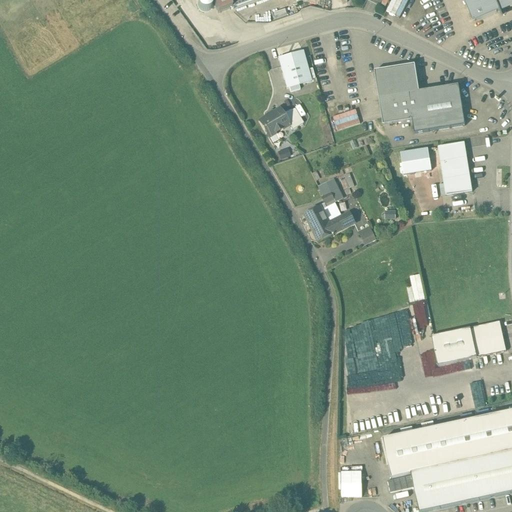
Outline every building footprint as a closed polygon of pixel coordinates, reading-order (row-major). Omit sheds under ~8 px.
[(228,0),(231,9),(235,8),(256,0),(228,0)] [(463,0),(473,23),(500,11),(500,10),(495,0),(463,0)] [(511,0),(495,0),(500,10),(511,4),(511,0)] [(302,52),(278,59),(287,89),(311,82),(302,52)] [(375,72),(378,95),(379,98),(419,92),(415,65),(375,72)] [(459,86),(422,91),(422,92),(408,94),(414,134),(465,126),(459,86)] [(412,121),(411,113),(408,94),(379,98),(383,126),(412,121)] [(280,110),(272,114),(271,113),(265,116),(266,118),(259,122),(268,138),(289,125),(280,110)] [(472,192),(471,186),(464,144),(439,148),(446,196),(472,192)] [(282,161),(291,156),(287,148),(278,153),(282,161)] [(318,172),(312,174),(316,181),(321,178),(318,172)] [(350,175),(345,177),(346,180),(349,188),(355,186),(350,175)] [(335,179),(318,187),(324,198),(331,194),(333,193),(331,190),(337,188),(338,191),(340,190),(335,179)] [(346,180),(340,182),(344,190),(349,188),(346,180)] [(337,188),(331,190),(333,193),(331,194),(335,201),(331,203),(332,205),(334,204),(343,200),(338,191),(337,188)] [(324,198),(322,199),(325,205),(331,203),(335,201),(331,194),(324,198)] [(333,206),(327,209),(325,205),(321,207),(329,224),(341,218),(334,204),(332,205),(333,206)] [(329,224),(321,207),(303,216),(317,244),(354,225),(348,214),(341,218),(329,224)] [(370,228),(358,233),(364,246),(376,241),(370,228)] [(477,358),(506,352),(500,322),(470,329),(477,358)] [(477,358),(470,329),(431,337),(438,367),(477,358)] [(479,384),(455,390),(460,410),(484,404),(479,384)] [(411,474),(511,452),(511,411),(383,440),(392,480),(411,475),(411,474)] [(511,452),(411,474),(411,475),(419,511),(427,511),(511,493),(511,452)] [(340,498),(362,498),(363,472),(340,472),(340,498)]
